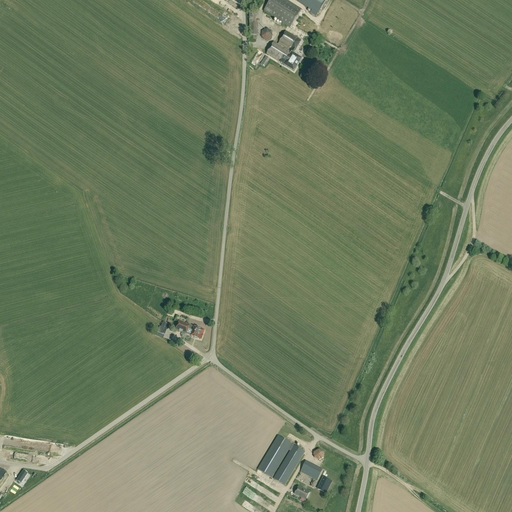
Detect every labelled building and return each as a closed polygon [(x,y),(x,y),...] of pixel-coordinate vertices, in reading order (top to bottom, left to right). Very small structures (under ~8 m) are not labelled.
[(270,0),(264,11),(290,28),(302,9),(286,0),(270,0)] [(316,17),(326,0),(296,0),(312,10),(311,12),(311,13),(316,17)] [(256,9),(249,9),(250,36),(258,35),(258,23),(256,23),(256,9)] [(261,37),(266,40),(271,38),(272,32),(267,29),(262,31),(261,37)] [(280,63),(284,65),(284,66),(294,72),(302,59),(294,54),(302,41),(286,31),(278,44),(274,42),(266,55),(280,63)] [(266,56),(260,64),(265,67),(268,61),(270,59),(266,56)] [(204,331),(194,327),(189,325),(179,321),(175,330),(186,334),(187,329),(192,331),(190,336),(200,340),(204,331)] [(164,336),(168,325),(162,322),(161,327),(159,327),(157,332),(158,332),(158,333),(164,336)] [(291,440),(294,437),(289,431),(285,435),(291,440)] [(292,444),(278,436),(258,470),(272,478),(289,450),(290,451),(273,479),(285,486),(305,452),(294,445),(292,444)] [(313,448),(313,458),(321,458),(322,449),(313,448)] [(322,471),(305,462),(300,472),(317,480),(322,471)] [(16,481),(20,483),(27,473),(23,471),(16,481)] [(326,493),(332,481),(324,477),(318,489),(326,493)] [(251,497),(254,493),(248,489),(247,490),(243,487),(241,491),(251,497)] [(306,500),(310,493),(299,487),(295,494),(306,500)] [(249,510),(253,505),(244,499),(240,504),(249,510)]
